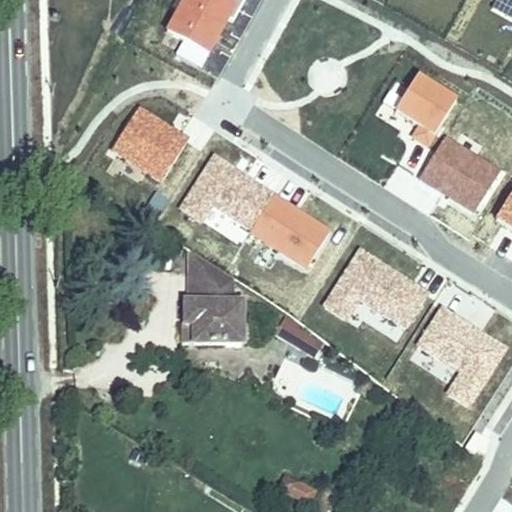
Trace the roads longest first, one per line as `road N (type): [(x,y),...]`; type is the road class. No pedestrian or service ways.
road 1 (primary): [(11,0),(24,511)]
road 2 (residential): [(274,0),(233,75),(228,112),(416,219),(452,261),(511,298)]
